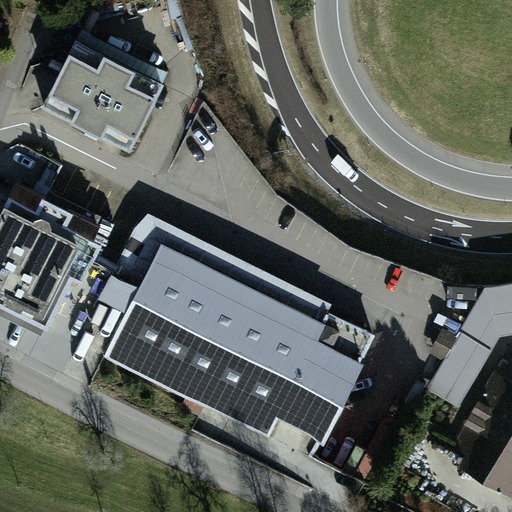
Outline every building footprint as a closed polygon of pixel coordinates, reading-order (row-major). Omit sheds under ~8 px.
[(117,22),(100,14),(48,121),(142,167),(187,73),(110,36),(117,22)] [(116,241),(24,192),(0,236),(0,319),(78,361),(111,299),(91,289),(116,241)] [(381,339),(160,232),(122,311),(136,318),(112,366),(319,466),(381,339)] [(511,286),(485,290),(462,333),(441,336),(431,355),(444,362),(428,391),(462,409),(500,337),(511,335),(511,286)] [(511,379),(505,376),(458,462),(511,491),(511,379)]
